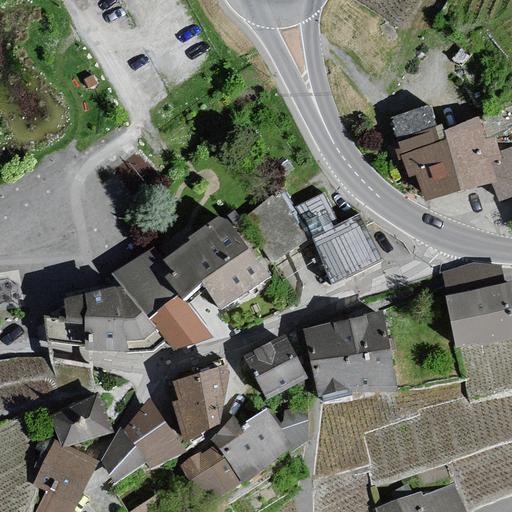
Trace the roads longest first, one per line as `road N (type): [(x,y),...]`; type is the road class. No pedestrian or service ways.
road 1 (tertiary): [(317,108),(355,174),(394,207),(445,236),(511,252)]
road 2 (tertiary): [(250,5),(317,108)]
